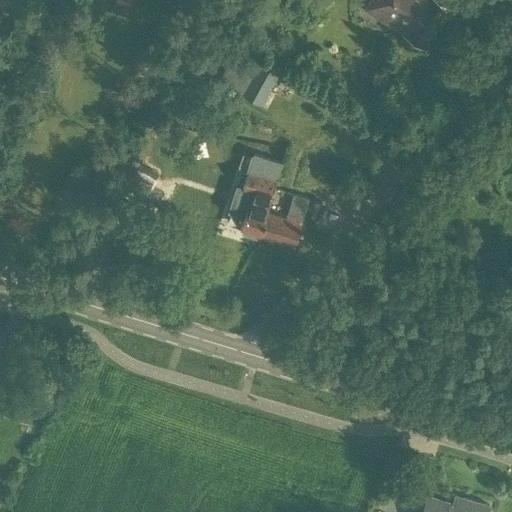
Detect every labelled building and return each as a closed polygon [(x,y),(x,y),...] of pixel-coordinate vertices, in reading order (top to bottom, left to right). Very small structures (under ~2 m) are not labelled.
[(135,15),(139,0),(115,0),(113,8),(135,15)] [(374,0),(370,7),(424,43),(446,9),(432,0),(374,0)] [(257,64),(237,52),(220,81),(241,93),(261,105),(279,74),(258,62),(257,64)] [(137,92),(122,85),(113,103),(127,110),(137,92)] [(245,190),(239,212),(246,214),(245,218),(241,230),(242,230),(241,234),(256,238),(257,235),(294,246),(308,198),(293,193),(286,217),(268,211),(277,180),(276,180),(282,162),(253,153),(252,155),(251,155),(245,173),(247,174),(242,187),(244,188),(244,189),(245,190)] [(144,198),(155,179),(137,168),(125,187),(144,198)] [(394,277),(401,254),(387,249),(380,273),(394,277)] [(40,425),(44,407),(6,399),(2,417),(40,425)] [(488,511),(491,504),(463,495),(460,504),(426,494),(420,511),(488,511)]
